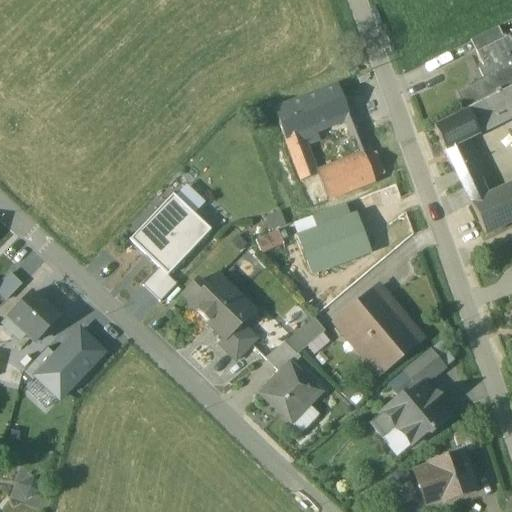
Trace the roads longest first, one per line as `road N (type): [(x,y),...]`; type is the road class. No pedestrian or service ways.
road 1 (residential): [(357,0),(511,432)]
road 2 (residential): [(0,203),(327,511)]
